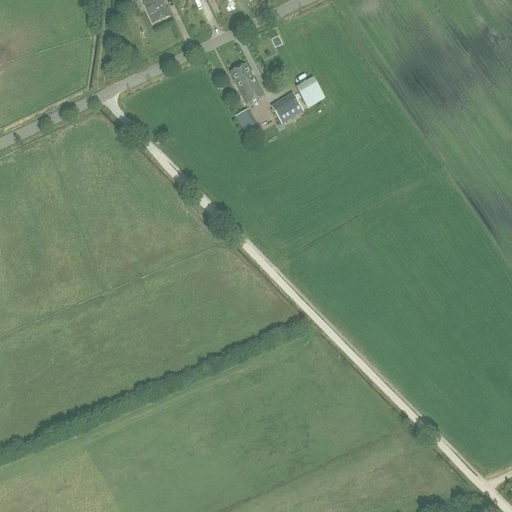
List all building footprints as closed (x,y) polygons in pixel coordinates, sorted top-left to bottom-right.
[(154,24),(169,17),(162,3),(164,1),(163,0),(148,0),(143,2),(154,24)] [(271,36),(276,45),(283,42),(278,33),(271,36)] [(250,75),(245,65),(230,72),(235,83),(246,106),(263,97),(251,74),(250,75)] [(307,109),(325,99),(313,78),(295,88),(307,109)] [(281,125),(303,112),(293,94),(271,108),(281,125)] [(246,138),(260,130),(249,109),(235,117),(246,138)]
